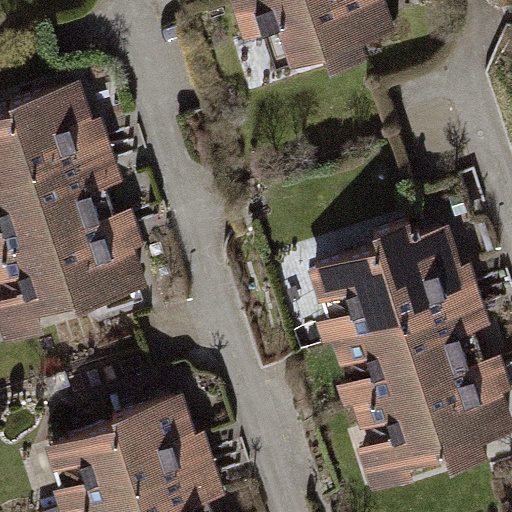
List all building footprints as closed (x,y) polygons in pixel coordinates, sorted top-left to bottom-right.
[(241,0),(252,31),(281,22),(293,59),(326,49),(331,63),(367,52),(362,37),(388,29),(378,0),(241,0)] [(0,180),(95,148),(71,76),(10,97),(13,104),(0,108),(0,180)] [(95,148),(0,180),(0,223),(5,226),(10,246),(116,212),(95,148)] [(116,212),(10,246),(0,249),(0,276),(0,277),(25,288),(32,309),(76,295),(78,302),(140,283),(116,212)] [(359,328),(464,293),(441,221),(420,227),(418,221),(412,223),(409,215),(374,226),(379,241),(316,261),(328,294),(352,306),(359,328)] [(373,370),(379,391),(485,356),(464,293),(359,328),(340,334),(348,358),(373,370)] [(482,436),(508,428),(485,356),(379,391),(361,397),(368,421),(393,433),(403,462),(447,448),(451,461),(487,451),(482,436)] [(198,462),(175,390),(113,410),(115,417),(54,437),(63,464),(87,475),(93,496),(198,462)] [(215,511),(198,462),(93,496),(74,502),(77,511),(215,511)]
